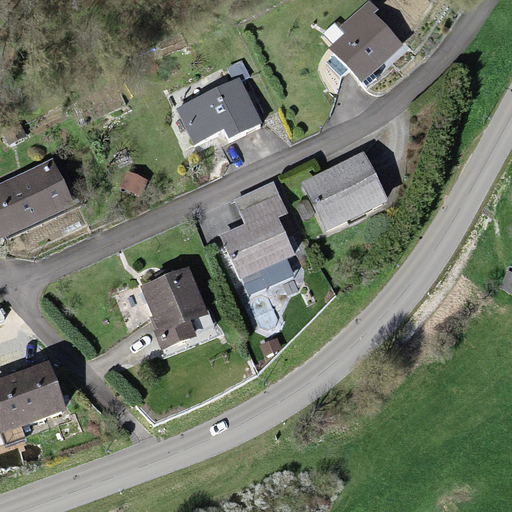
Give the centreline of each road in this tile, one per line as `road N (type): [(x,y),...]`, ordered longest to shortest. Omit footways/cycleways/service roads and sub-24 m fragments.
road 1 (residential): [(482,0),(420,77),(370,113),(288,160),(2,288),(153,461)]
road 2 (secondary): [(511,111),(402,295),(368,332),(296,394),(153,461)]
road 3 (secondary): [(153,461),(17,511)]
